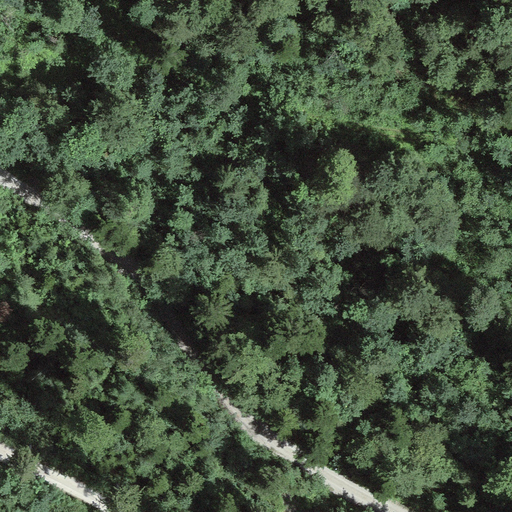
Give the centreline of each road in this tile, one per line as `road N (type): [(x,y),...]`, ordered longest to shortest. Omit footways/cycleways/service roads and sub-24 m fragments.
road 1 (unclassified): [(386,511),(285,450),(236,406),(131,267),(0,176)]
road 2 (track): [(93,0),(145,57),(236,104),(511,161)]
road 3 (unclassified): [(0,461),(110,511)]
